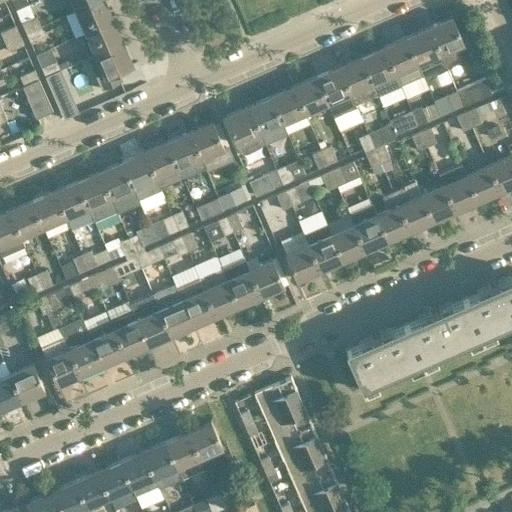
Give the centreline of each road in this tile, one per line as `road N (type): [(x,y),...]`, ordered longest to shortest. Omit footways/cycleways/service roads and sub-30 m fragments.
road 1 (residential): [(0,468),(511,248)]
road 2 (residential): [(0,164),(191,81)]
road 3 (residential): [(191,81),(379,0)]
